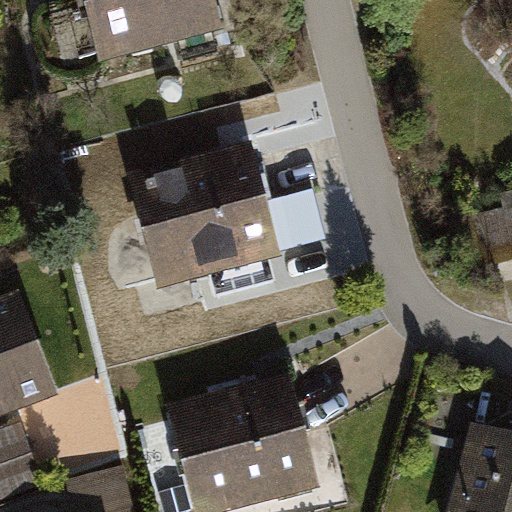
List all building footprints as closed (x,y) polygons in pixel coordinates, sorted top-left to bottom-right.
[(84,0),(101,65),(225,32),(216,0),(84,0)] [(202,164),(131,182),(159,295),(209,283),(213,299),(273,284),(268,267),(280,263),(252,151),(202,164)] [(511,195),(502,198),(505,212),(465,221),(474,262),(511,253),(511,195)] [(0,425),(56,405),(16,297),(0,302),(0,425)] [(238,394),(168,413),(194,511),(254,511),(318,495),(287,381),(238,394)] [(19,427),(0,434),(0,501),(41,487),(19,427)] [(511,511),(511,439),(472,428),(448,511),(511,511)] [(135,511),(125,468),(63,483),(69,511),(135,511)]
